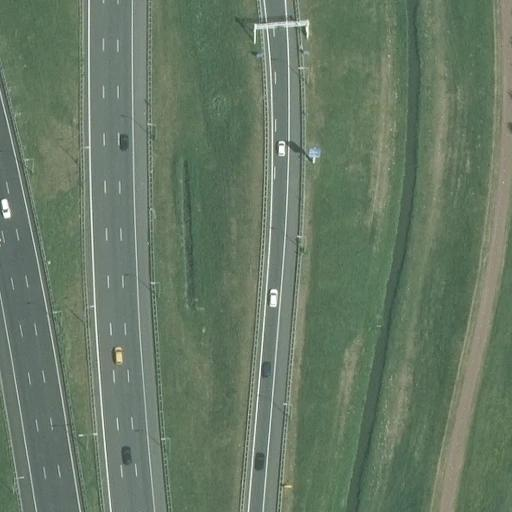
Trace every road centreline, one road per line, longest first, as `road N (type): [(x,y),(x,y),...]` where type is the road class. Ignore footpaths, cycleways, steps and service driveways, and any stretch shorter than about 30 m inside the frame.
road 1 (motorway): [(256,511),(281,169),(276,0)]
road 2 (motorway): [(133,511),(116,324),(112,0)]
road 3 (motorway): [(0,212),(55,511)]
